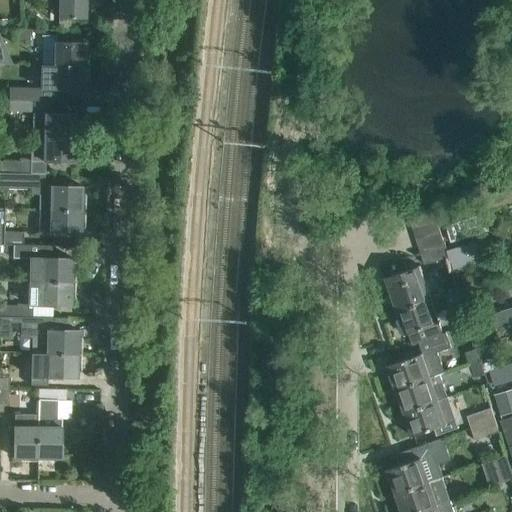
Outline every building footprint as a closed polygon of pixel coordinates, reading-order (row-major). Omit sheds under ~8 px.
[(86,18),(86,0),(37,0),(38,1),(54,1),(54,0),(58,0),(59,17),(86,18)] [(8,18),(0,18),(0,27),(8,27),(8,18)] [(14,27),(14,39),(32,39),(32,28),(14,27)] [(57,36),(57,35),(41,35),(41,36),(42,36),(41,65),(85,66),(86,42),(56,41),(56,36),(57,36)] [(6,100),(5,101),(9,101),(48,102),(48,89),(84,90),(85,66),(41,65),(40,89),(23,90),(9,89),(9,100),(6,100)] [(9,101),(8,111),(33,112),(33,136),(31,136),(31,137),(75,138),(76,114),(56,114),(49,113),(47,113),(48,102),(9,101)] [(75,138),(31,137),(30,160),(20,159),(20,162),(0,161),(0,173),(45,174),(45,161),(74,162),(75,138)] [(45,174),(0,173),(0,188),(31,189),(31,194),(39,194),(39,209),(81,210),(82,186),(45,185),(45,174)] [(0,244),(19,245),(24,245),(24,232),(3,231),(3,208),(0,207),(0,244)] [(437,220),(433,208),(409,216),(412,228),(437,220)] [(81,210),(39,209),(38,233),(81,234),(81,210)] [(482,213),(444,224),(449,242),(487,230),(482,213)] [(416,240),(441,232),(437,220),(412,228),(416,240)] [(441,232),(416,240),(420,252),(444,245),(441,232)] [(477,242),(447,251),(448,255),(448,257),(452,268),(454,271),(483,262),(478,245),(477,242)] [(13,245),(13,256),(30,257),(29,281),(71,282),(72,258),(52,257),(52,246),(24,245),(19,245),(13,245)] [(445,245),(420,252),(424,265),(434,261),(448,257),(448,255),(447,251),(445,245)] [(420,266),(419,267),(385,278),(389,289),(390,288),(398,311),(432,299),(420,266)] [(460,278),(464,291),(478,288),(474,274),(460,278)] [(0,304),(0,315),(32,317),(33,305),(71,306),(71,282),(29,281),(28,281),(28,304),(17,304),(17,305),(0,304)] [(466,298),(468,308),(475,311),(479,309),(483,307),(487,305),(489,303),(493,296),(491,289),(487,287),(483,288),(483,289),(468,293),(466,298)] [(458,289),(443,295),(446,304),(461,299),(458,289)] [(430,326),(440,323),(432,299),(398,311),(406,333),(404,334),(405,335),(409,333),(411,333),(424,328),(430,326)] [(511,307),(478,317),(469,320),(474,337),(491,332),(491,330),(511,324),(511,307)] [(9,322),(21,322),(21,337),(32,338),(32,353),(35,353),(38,353),(78,354),(78,330),(66,330),(67,318),(32,317),(0,315),(0,335),(9,336),(9,322)] [(411,333),(409,333),(412,343),(419,341),(443,332),(440,323),(430,326),(424,328),(411,333)] [(406,359),(388,366),(388,367),(389,367),(397,389),(439,374),(444,372),(437,352),(452,347),(446,331),(443,332),(419,341),(423,354),(422,354),(406,359)] [(475,348),(465,351),(470,363),(480,360),(475,348)] [(38,353),(37,387),(48,387),(49,377),(57,377),(77,378),(78,354),(38,353)] [(480,361),(470,364),(475,378),(484,375),(480,361)] [(501,366),(489,370),(495,386),(506,382),(501,366)] [(439,374),(397,389),(405,412),(447,398),(439,374)] [(35,389),(35,401),(38,401),(38,414),(37,457),(61,457),(62,418),(70,419),(71,400),(66,400),(66,390),(51,389),(40,389),(35,389)] [(447,398),(405,412),(413,435),(412,436),(431,430),(434,429),(436,436),(458,428),(456,421),(447,398)] [(491,408),(476,413),(480,424),(495,419),(491,408)] [(37,457),(38,414),(14,414),(14,427),(13,427),(13,457),(37,457)] [(511,417),(500,421),(509,447),(511,446),(511,417)] [(480,424),(471,428),(475,440),(485,437),(499,432),(495,419),(480,424)] [(406,464),(387,470),(387,472),(388,471),(396,493),(433,480),(442,477),(437,463),(450,459),(442,437),(401,451),(406,464)] [(511,472),(506,455),(482,462),(490,486),(511,478),(511,472)] [(433,480),(396,493),(402,511),(416,511),(450,500),(442,477),(433,480)] [(454,511),(450,500),(416,511),(454,511)]
